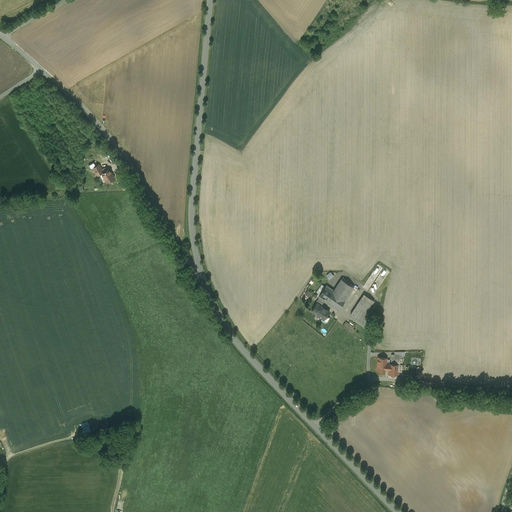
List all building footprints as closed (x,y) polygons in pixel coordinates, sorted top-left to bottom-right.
[(99,165),(93,168),(97,176),(101,174),(103,172),(99,165)] [(109,169),(105,171),(104,171),(105,171),(103,172),(101,174),(107,183),(114,178),(109,169)] [(329,280),(334,276),(330,272),(325,276),(329,280)] [(340,280),(333,291),(325,286),(318,297),(324,301),(337,310),(352,288),(340,280)] [(362,295),(349,315),(360,322),(373,302),(362,295)] [(318,297),(315,303),(316,303),(320,306),(324,301),(318,297)] [(316,303),(310,311),(316,315),(321,319),(324,315),(325,316),(328,312),(320,306),(316,303)] [(394,355),(391,355),(390,363),(400,363),(400,355),(394,355)] [(386,358),(378,357),(377,370),(385,371),(386,358)] [(397,365),(393,364),(389,364),(388,373),(397,374),(397,365)]
